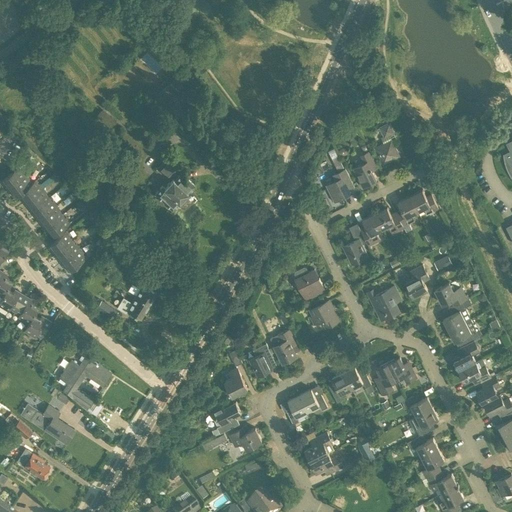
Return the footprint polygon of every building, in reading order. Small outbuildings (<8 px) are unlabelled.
[(151,94),(160,104),(191,78),(182,68),(151,94)] [(96,114),(110,127),(117,120),(103,107),(96,114)] [(381,138),(384,143),(376,147),(383,163),(399,155),(389,135),(395,133),(389,122),(379,127),(383,137),(381,138)] [(509,150),(503,153),(503,156),(503,158),(503,160),(503,162),(504,164),(504,166),(505,168),(505,170),(506,172),(507,174),(508,176),(509,177),(510,179),(511,180),(511,222),(506,226),(511,238),(511,139),(506,143),(509,150)] [(361,155),(365,162),(353,168),(363,186),(377,179),(372,169),(378,167),(370,150),(361,155)] [(157,169),(170,181),(164,187),(162,185),(155,193),(172,208),(194,184),(181,172),(177,176),(173,172),(178,166),(168,157),(157,169)] [(0,179),(7,188),(25,174),(21,169),(20,170),(17,166),(0,179)] [(333,175),(335,180),(326,185),(334,201),(357,190),(346,168),(333,175)] [(28,179),(25,174),(7,188),(14,197),(18,194),(31,184),(30,183),(27,179),(28,179)] [(30,183),(31,184),(18,194),(25,202),(48,184),(52,181),(55,178),(53,175),(41,185),(39,183),(38,184),(34,179),(30,183)] [(51,188),(48,184),(25,202),(32,211),(48,197),(45,193),(51,188)] [(423,189),(410,195),(418,211),(424,208),(427,213),(438,208),(433,196),(427,198),(423,189)] [(418,211),(410,195),(397,201),(402,211),(398,213),(403,225),(415,219),(412,214),(418,211)] [(48,197),(32,211),(38,219),(56,205),(52,200),(51,201),(48,197)] [(81,202),(77,207),(83,212),(86,207),(84,205),(81,202)] [(56,205),(38,219),(45,228),(62,214),(58,210),(59,209),(56,205)] [(403,225),(398,213),(392,216),(388,207),(375,213),(383,229),(389,225),(393,233),(405,227),(403,225)] [(97,218),(91,212),(88,215),(94,222),(97,218)] [(363,219),(367,228),(362,231),(367,242),(369,245),(381,239),(377,232),(383,229),(375,213),(363,219)] [(62,214),(45,228),(52,236),(70,222),(66,217),(65,218),(62,214)] [(99,219),(98,220),(105,227),(110,222),(110,221),(111,220),(103,214),(101,217),(99,219)] [(349,227),(355,239),(344,245),(353,263),(367,256),(361,245),(367,242),(362,231),(357,223),(349,227)] [(54,254),(71,240),(68,237),(69,236),(65,231),(47,245),(54,254)] [(4,241),(0,238),(0,261),(9,247),(2,244),(4,241)] [(75,245),(71,240),(54,254),(61,263),(79,248),(76,244),(75,245)] [(79,248),(61,263),(68,271),(85,258),(82,254),(83,253),(79,248)] [(141,272),(150,262),(139,253),(130,263),(141,272)] [(449,254),(434,261),(439,271),(453,264),(449,254)] [(410,270),(414,278),(406,282),(413,296),(427,289),(423,280),(429,277),(422,264),(410,270)] [(314,269),(308,272),(306,268),(304,267),(295,271),(295,273),(297,277),(295,278),(306,299),(325,289),(319,278),(317,278),(313,270),(314,269)] [(7,289),(12,281),(5,277),(7,274),(0,270),(0,295),(2,296),(2,297),(7,289)] [(158,290),(144,281),(138,278),(134,285),(140,289),(136,296),(149,304),(158,290)] [(461,286),(453,290),(449,282),(435,289),(442,303),(451,299),(454,305),(467,298),(461,286)] [(394,285),(376,294),(373,289),(367,292),(381,319),(399,310),(395,302),(401,299),(394,285)] [(2,297),(2,296),(0,299),(0,305),(8,311),(10,308),(15,311),(24,295),(14,290),(13,292),(7,289),(2,297)] [(24,295),(15,311),(19,314),(18,316),(28,322),(34,315),(38,307),(32,303),(33,301),(24,295)] [(136,296),(131,303),(123,297),(117,307),(125,312),(127,310),(140,318),(149,304),(136,296)] [(448,308),(451,314),(443,318),(449,332),(471,319),(470,319),(471,318),(465,308),(472,304),(468,297),(467,298),(454,305),(448,308)] [(324,327),(339,319),(335,312),(334,313),(331,307),(332,306),(329,299),(308,309),(311,316),(309,316),(313,325),(321,321),(324,327)] [(112,319),(117,311),(101,300),(96,307),(112,319)] [(34,315),(28,322),(24,331),(34,337),(36,334),(41,338),(51,321),(41,316),(40,318),(34,315)] [(479,337),(471,319),(449,332),(454,341),(462,337),(466,343),(474,339),(479,337)] [(277,335),(282,343),(274,347),(282,363),(297,355),(291,345),(297,342),(290,328),(277,335)] [(457,348),(460,354),(453,358),(459,370),(476,361),(472,353),(479,350),(474,339),(466,343),(457,348)] [(253,350),(257,357),(250,360),(257,375),(271,368),(266,357),(271,354),(266,344),(253,350)] [(71,348),(67,352),(74,360),(78,356),(71,348)] [(229,353),(236,366),(242,363),(236,349),(229,353)] [(85,355),(79,364),(71,359),(59,377),(72,386),(68,391),(90,405),(94,400),(81,391),(81,392),(76,388),(85,375),(103,386),(112,373),(107,370),(97,363),(85,355)] [(400,357),(388,363),(396,379),(403,375),(406,382),(417,377),(411,364),(405,367),(400,357)] [(482,358),(476,361),(459,370),(465,382),(475,376),(478,382),(481,381),(490,376),(485,366),(486,365),(482,358)] [(376,368),(381,379),(376,382),(382,394),(393,389),(389,382),(396,379),(388,363),(376,368)] [(354,366),(342,372),(351,389),(362,383),(365,388),(371,385),(364,371),(359,374),(354,366)] [(229,371),(232,377),(225,381),(232,396),(248,389),(237,367),(229,371)] [(331,378),(335,386),(330,389),(336,402),(342,399),(340,394),(351,389),(342,372),(331,378)] [(481,381),(484,387),(477,391),(483,403),(485,402),(484,402),(498,395),(498,394),(494,388),(500,385),(495,374),(490,376),(481,381)] [(299,394),(307,411),(319,406),(321,410),(327,408),(321,394),(315,397),(311,388),(299,394)] [(65,403),(69,397),(61,392),(57,398),(65,403)] [(287,400),(292,408),(286,411),(293,425),(298,422),(296,417),(307,411),(299,394),(287,400)] [(498,394),(498,395),(484,402),(485,402),(490,413),(498,410),(500,416),(511,409),(511,404),(509,398),(503,400),(500,394),(498,394)] [(428,396),(417,402),(414,395),(402,401),(405,408),(411,405),(416,416),(433,407),(428,396)] [(390,406),(387,400),(381,403),(385,409),(390,406)] [(236,419),(235,418),(234,416),(241,413),(236,402),(224,408),(223,405),(213,410),(220,425),(217,427),(220,433),(239,424),(237,419),(236,419)] [(73,431),(55,419),(59,412),(48,405),(43,413),(42,412),(42,413),(51,419),(44,429),(65,443),(73,431)] [(433,407),(416,416),(421,426),(416,429),(420,436),(431,430),(428,423),(439,418),(433,407)] [(511,411),(507,414),(509,419),(496,426),(502,437),(511,431),(511,411)] [(12,427),(25,438),(32,431),(19,419),(12,427)] [(255,428),(248,432),(246,426),(229,434),(235,446),(243,442),(246,449),(262,441),(255,428)] [(290,430),(292,436),(298,433),(295,428),(290,430)] [(364,435),(367,442),(376,437),(372,431),(364,435)] [(511,431),(502,437),(508,449),(511,446),(511,431)] [(314,439),(316,444),(305,450),(311,461),(328,453),(325,447),(331,443),(326,432),(314,439)] [(226,439),(224,434),(215,438),(217,444),(226,439)] [(433,437),(422,443),(419,436),(407,442),(411,449),(416,446),(422,457),(439,448),(433,437)] [(445,460),(439,448),(422,457),(428,468),(422,471),(426,478),(427,478),(441,470),(438,464),(445,460)] [(42,478),(49,467),(43,462),(44,461),(32,452),(23,466),(42,478)] [(328,453),(311,461),(317,473),(328,467),(331,473),(343,467),(338,456),(331,459),(328,453)] [(353,460),(356,467),(366,463),(363,455),(353,460)] [(444,477),(441,470),(427,478),(433,491),(439,488),(442,494),(458,486),(451,473),(444,477)] [(175,472),(170,476),(173,481),(178,476),(175,472)] [(497,481),(500,487),(496,489),(500,497),(511,490),(511,475),(511,474),(497,481)] [(442,494),(445,500),(439,503),(443,511),(454,511),(460,509),(457,502),(464,499),(458,486),(442,494)] [(207,496),(201,488),(196,492),(202,500),(207,496)] [(252,511),(277,511),(283,508),(274,495),(270,498),(265,491),(247,504),(252,511)] [(180,498),(184,503),(179,507),(177,505),(172,509),(174,511),(196,511),(199,510),(187,494),(180,498)] [(11,510),(0,503),(0,511),(10,511),(11,510)]
